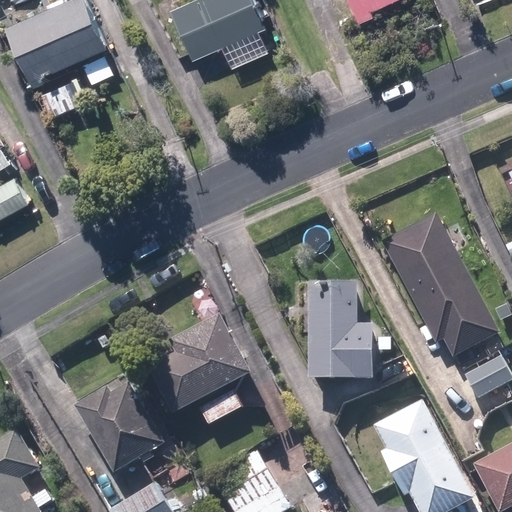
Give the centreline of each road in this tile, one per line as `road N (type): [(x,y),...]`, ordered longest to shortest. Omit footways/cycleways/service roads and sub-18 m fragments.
road 1 (residential): [(511,59),(118,238),(0,309)]
road 2 (unknown): [(75,264),(0,102)]
